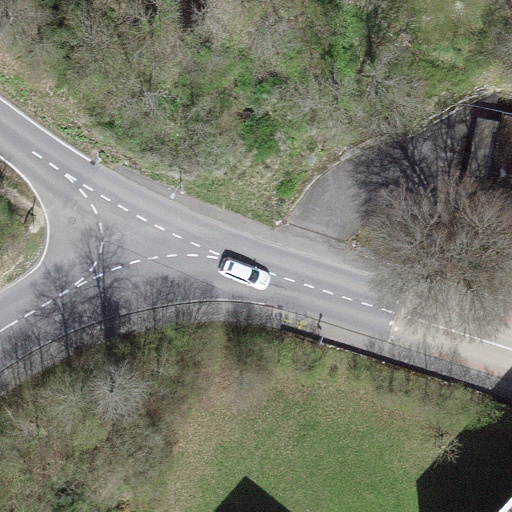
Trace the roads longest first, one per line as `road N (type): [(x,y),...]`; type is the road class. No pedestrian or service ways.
road 1 (tertiary): [(511,347),(179,240)]
road 2 (tertiary): [(179,240),(0,115)]
road 3 (tertiary): [(179,240),(68,277),(0,322)]
